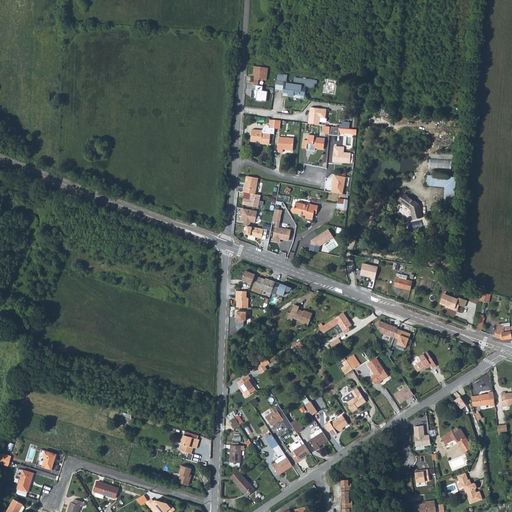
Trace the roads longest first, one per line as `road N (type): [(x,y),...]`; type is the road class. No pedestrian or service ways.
road 1 (tertiary): [(508,352),(226,245)]
road 2 (residential): [(214,504),(226,245)]
road 3 (tertiary): [(226,245),(0,159)]
road 4 (residential): [(323,470),(508,352)]
road 5 (residential): [(214,504),(76,463),(52,499)]
road 6 (residential): [(234,161),(246,0)]
road 7 (unknown): [(355,294),(354,239),(390,187),(405,180),(425,187)]
